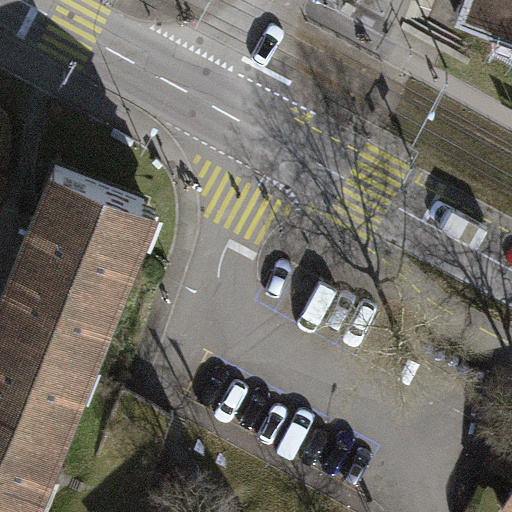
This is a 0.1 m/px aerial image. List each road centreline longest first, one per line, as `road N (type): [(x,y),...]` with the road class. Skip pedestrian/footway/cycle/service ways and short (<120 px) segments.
road 1 (residential): [(420,511),(405,434),(219,330),(234,124)]
road 2 (tertiary): [(234,124),(511,269)]
road 3 (tertiary): [(20,0),(234,124)]
road 4 (residential): [(276,0),(249,56),(234,124)]
